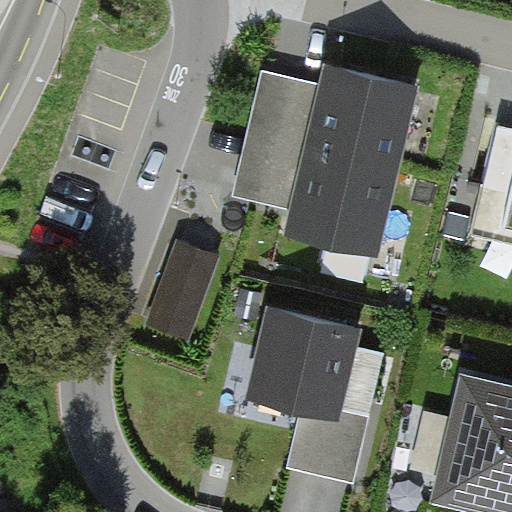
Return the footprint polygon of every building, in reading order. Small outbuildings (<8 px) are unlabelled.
[(416,97),(325,76),(286,244),(377,265),(416,97)] [(511,136),(499,133),(473,240),(511,248),(511,136)] [(174,233),(148,318),(196,333),(222,248),(174,233)] [(366,338),(269,315),(247,407),(344,430),(366,338)] [(511,511),(511,394),(463,382),(432,509),(446,511),(511,511)]
